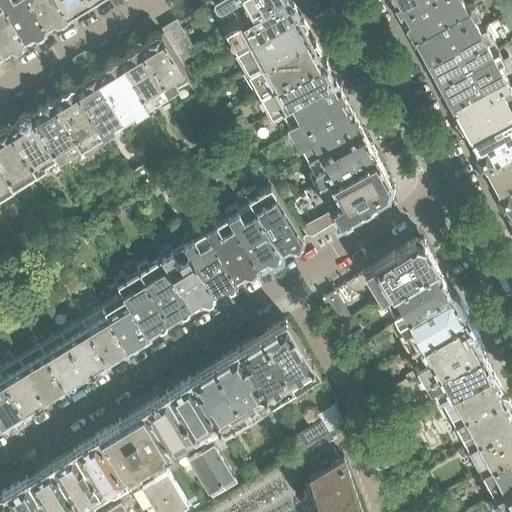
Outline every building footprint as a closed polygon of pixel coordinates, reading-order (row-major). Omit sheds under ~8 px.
[(24,36),(0,0),(0,46),(2,50),(10,45),(15,47),(23,42),(24,36)] [(46,23),(31,0),(0,0),(24,36),(31,32),(37,33),(45,28),(46,23)] [(67,11),(59,0),(31,0),(46,23),(53,19),(58,20),(70,13),(68,10),(67,11)] [(59,0),(67,11),(68,10),(74,6),(79,7),(87,2),(86,0),(59,0)] [(236,17),(266,0),(214,0),(219,8),(228,3),(236,17)] [(307,32),(296,11),(296,5),(293,0),(266,0),(236,17),(224,25),(246,66),(307,32)] [(401,12),(422,0),(393,0),(400,12),(401,12)] [(467,5),(464,0),(422,0),(401,12),(404,19),(405,20),(404,20),(413,35),(417,33),(467,5)] [(480,28),(479,27),(474,16),(478,14),(471,2),(467,5),(417,33),(420,40),(420,41),(419,45),(418,46),(423,54),(427,55),(428,56),(428,55),(480,28)] [(191,45),(176,19),(163,27),(164,30),(178,53),(179,52),(187,47),(191,45)] [(492,50),(491,49),(486,39),(491,36),(484,24),(479,27),(480,28),(428,55),(432,63),(432,64),(431,68),(430,68),(435,76),(440,77),(440,78),(492,50)] [(187,77),(161,32),(155,31),(147,36),(146,41),(140,45),(161,81),(159,82),(164,91),(166,94),(178,86),(177,83),(187,77)] [(255,92),(259,89),(320,55),(307,32),(246,66),(242,69),(255,92)] [(161,81),(140,45),(134,44),(127,49),(125,54),(119,58),(140,93),(137,95),(143,105),(144,107),(158,98),(157,96),(164,91),(159,82),(161,81)] [(453,102),(504,73),(511,68),(511,60),(508,54),(502,57),(496,46),(491,49),(492,50),(440,78),(445,85),(444,86),(443,90),(443,91),(447,99),(448,99),(452,100),(452,101),(452,100),(453,102)] [(192,54),(187,47),(179,52),(183,59),(192,54)] [(280,108),(332,78),(329,72),(329,66),(325,59),(320,56),(320,55),(259,89),(271,112),(280,108)] [(140,93),(119,58),(114,57),(106,61),(104,66),(97,71),(119,107),(116,109),(121,118),(122,121),(135,112),(134,110),(143,105),(137,95),(140,93)] [(119,107),(97,71),(91,70),(84,75),(82,80),(75,85),(96,121),(94,123),(99,132),(101,134),(114,126),(113,123),(121,118),(116,109),(119,107)] [(458,120),(511,91),(511,87),(504,73),(453,102),(455,105),(454,105),(455,106),(454,110),(453,110),(458,120)] [(292,132),(348,101),(343,93),(344,93),(339,85),(334,76),(332,78),(280,108),(287,120),(286,121),(292,132)] [(96,121),(75,85),(69,84),(61,89),(60,94),(52,98),(74,135),(72,137),(77,145),(78,148),(92,139),(91,137),(99,132),(94,123),(96,121)] [(471,134),(511,112),(511,91),(458,120),(463,129),(464,129),(468,130),(468,131),(469,130),(471,134)] [(74,135),(52,98),(47,97),(39,102),(38,107),(30,112),(53,149),(50,151),(55,159),(57,161),(70,153),(69,151),(77,145),(72,137),(74,135)] [(216,115),(232,105),(229,100),(213,110),(216,115)] [(307,156),(361,127),(357,118),(353,110),(348,101),(292,132),(298,143),(300,143),(307,156)] [(53,149),(30,112),(25,111),(17,116),(16,121),(9,125),(31,162),(28,164),(34,173),(35,175),(46,168),(45,166),(55,159),(50,151),(53,149)] [(511,146),(511,112),(471,134),(471,135),(472,135),(476,144),(476,145),(475,149),(474,149),(480,159),(484,160),(484,161),(485,160),(486,161),(511,146)] [(229,136),(242,128),(237,120),(224,128),(229,136)] [(31,162),(9,125),(8,126),(3,125),(0,126),(0,161),(9,176),(5,179),(10,187),(11,190),(26,181),(24,179),(34,173),(28,164),(31,162)] [(315,180),(373,149),(361,127),(307,156),(314,168),(308,172),(315,184),(317,182),(315,180)] [(191,154),(185,145),(178,150),(184,160),(191,155),(191,154)] [(499,185),(511,177),(511,146),(486,161),(499,185)] [(311,235),(386,189),(387,189),(390,178),(389,178),(374,149),(374,150),(373,149),(315,180),(317,182),(331,208),(301,225),(306,233),(311,234),(311,235)] [(169,171),(175,167),(183,162),(176,151),(155,165),(160,174),(162,176),(169,171)] [(212,169),(204,157),(196,163),(204,174),(212,169)] [(9,176),(0,161),(0,196),(4,194),(3,192),(10,187),(5,179),(9,176)] [(199,171),(193,161),(184,167),(190,177),(199,171)] [(511,208),(511,177),(499,185),(498,185),(498,186),(497,190),(496,190),(502,200),(506,201),(507,201),(511,209),(511,208)] [(303,235),(281,199),(270,182),(258,189),(254,182),(244,188),(250,198),(281,248),(288,244),(294,246),(301,241),(302,236),(303,235)] [(132,208),(151,195),(146,187),(127,199),(132,208)] [(281,248),(250,198),(240,204),(238,200),(226,207),(228,212),(259,262),(266,258),(272,259),(279,255),(280,249),(281,248)] [(259,262),(228,212),(217,219),(214,214),(203,221),(206,226),(236,276),(244,271),(250,273),(257,268),(258,263),(259,262)] [(236,276),(206,226),(197,231),(194,226),(181,234),(214,289),(222,284),(228,286),(235,282),(236,276)] [(214,289),(181,234),(159,247),(162,253),(193,303),(200,298),(206,300),(213,295),(214,289)] [(381,297),(383,296),(436,265),(435,263),(435,262),(426,246),(423,240),(415,238),(374,263),(364,269),(381,297)] [(35,253),(30,245),(22,250),(27,258),(35,253)] [(58,254),(52,245),(41,252),(47,262),(58,254)] [(193,303),(162,253),(151,259),(148,254),(136,261),(139,266),(170,316),(177,312),(183,313),(190,309),(191,303),(193,303)] [(7,271),(21,261),(17,254),(2,264),(7,271)] [(35,270),(28,259),(20,264),(25,270),(27,275),(35,270)] [(398,320),(450,290),(444,280),(445,279),(441,272),(440,272),(436,265),(383,296),(393,311),(398,320)] [(170,316),(139,266),(126,274),(123,269),(113,275),(118,284),(121,282),(124,288),(150,329),(155,326),(161,327),(168,323),(169,317),(170,316)] [(32,282),(27,275),(25,270),(16,276),(23,288),(32,282)] [(150,329),(124,288),(101,303),(128,347),(150,334),(147,330),(150,329)] [(351,315),(335,288),(334,288),(322,295),(337,323),(351,315)] [(410,347),(464,316),(459,306),(455,298),(450,290),(398,320),(411,344),(409,346),(410,347)] [(128,347),(101,303),(80,316),(107,359),(128,347)] [(108,360),(107,359),(80,316),(60,328),(87,372),(108,360)] [(465,353),(479,345),(472,332),(464,316),(410,347),(425,375),(465,353)] [(320,375),(285,317),(236,347),(271,404),(320,375)] [(374,341),(393,329),(394,329),(391,324),(371,336),(374,341)] [(366,339),(359,326),(344,336),(351,348),(366,339)] [(87,372),(60,328),(39,341),(65,385),(86,373),(87,372)] [(65,385),(39,341),(18,354),(45,398),(65,385)] [(438,398),(492,368),(484,354),(485,354),(480,345),(479,346),(479,345),(465,353),(425,375),(438,398)] [(271,404),(236,347),(189,376),(222,430),(224,434),(271,404)] [(45,398),(18,354),(0,364),(0,374),(23,411),(45,398)] [(501,395),(496,387),(501,384),(492,368),(438,398),(439,397),(453,422),(501,395)] [(394,394),(417,380),(411,370),(405,374),(407,377),(390,387),(394,394)] [(23,411),(0,374),(0,419),(2,424),(23,411)] [(222,430),(189,376),(165,391),(166,391),(165,391),(195,439),(203,433),(206,438),(198,443),(221,481),(233,473),(211,437),(222,430)] [(186,444),(195,439),(165,391),(143,405),(174,458),(185,451),(208,489),(221,481),(198,443),(190,449),(189,449),(186,444)] [(466,446),(511,420),(511,416),(509,411),(510,411),(511,405),(507,397),(502,394),(501,395),(453,422),(466,446)] [(174,458),(143,405),(120,419),(175,508),(186,501),(164,464),(174,458)] [(168,511),(175,508),(120,419),(96,433),(128,486),(139,480),(158,511),(168,511)] [(479,471),(511,452),(511,420),(466,446),(479,471)] [(128,486),(96,433),(73,447),(73,448),(102,496),(111,490),(113,494),(105,500),(111,511),(128,511),(117,493),(128,486)] [(94,501),(102,496),(73,448),(50,462),(80,511),(90,506),(94,511),(111,511),(105,500),(97,505),(94,501)] [(492,495),(511,484),(511,452),(479,471),(492,495)] [(362,511),(343,455),(330,463),(327,459),(319,463),(322,468),(308,476),(320,511),(362,511)] [(264,471),(257,458),(245,466),(252,478),(264,471)] [(79,511),(80,511),(50,462),(27,476),(49,511),(79,511)] [(49,511),(27,476),(27,475),(3,490),(17,511),(49,511)] [(499,511),(511,511),(511,484),(492,495),(485,499),(491,511),(497,507),(499,511)] [(17,511),(3,490),(0,491),(0,511),(17,511)]
